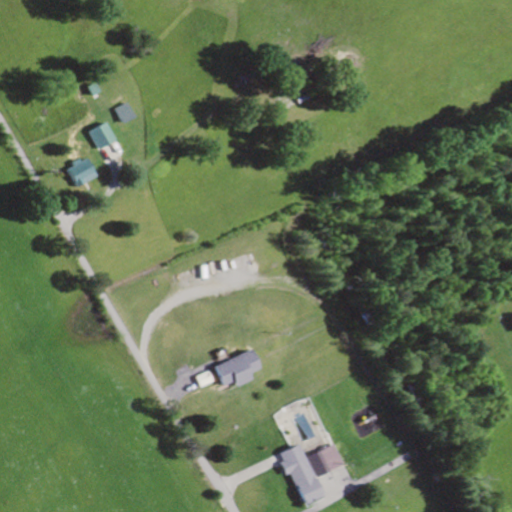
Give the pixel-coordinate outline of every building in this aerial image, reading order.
[(123,119),(116,105),(104,110),(111,125),(123,119)] [(104,142),(95,124),(78,133),(87,151),(104,142)] [(66,189),(85,179),(75,161),(56,171),(66,189)] [(511,314),(501,315),(503,334),(511,332),(511,314)] [(249,370),(240,350),(203,367),(213,387),(224,382),(227,387),(242,380),(239,374),(249,370)] [(287,445),(266,455),(276,476),(278,475),(294,508),(313,499),(287,445)] [(299,457),(309,478),(334,465),(324,445),(299,457)]
